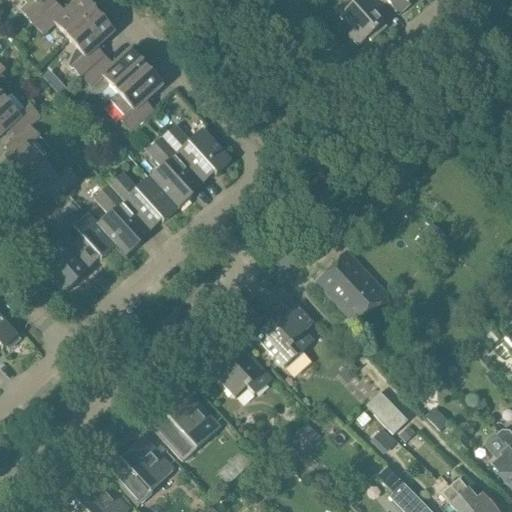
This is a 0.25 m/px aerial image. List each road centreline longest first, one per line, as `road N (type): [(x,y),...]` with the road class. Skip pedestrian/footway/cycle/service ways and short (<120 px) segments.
road 1 (residential): [(0,490),(234,279),(237,260),(206,223)]
road 2 (residential): [(111,0),(252,158),(253,181),(206,223)]
road 3 (residential): [(287,0),(350,68),(381,64),(453,0)]
road 4 (residential): [(206,223),(67,347)]
